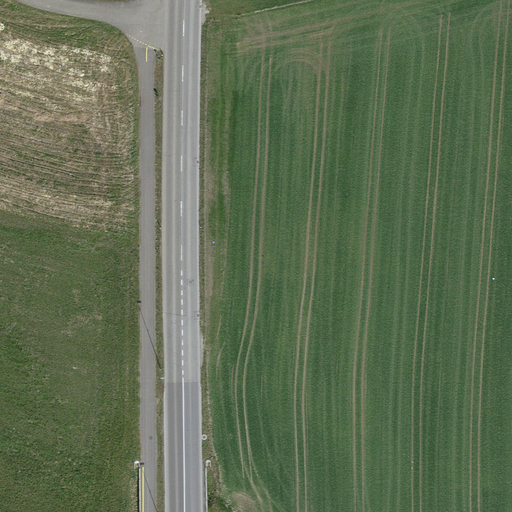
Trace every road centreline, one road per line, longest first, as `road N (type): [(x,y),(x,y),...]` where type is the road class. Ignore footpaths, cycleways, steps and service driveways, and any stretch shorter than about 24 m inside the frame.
road 1 (tertiary): [(184,511),(180,13)]
road 2 (residential): [(180,13),(44,0)]
